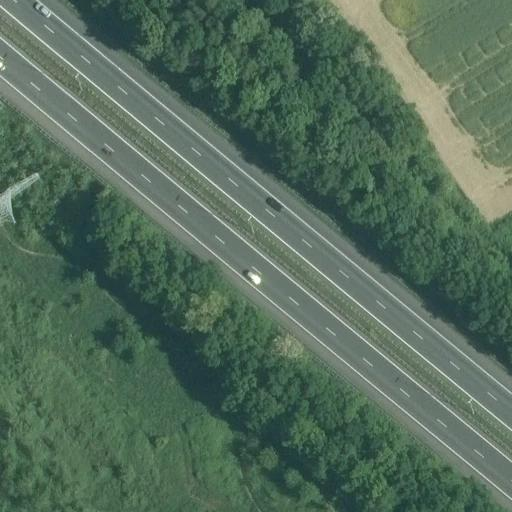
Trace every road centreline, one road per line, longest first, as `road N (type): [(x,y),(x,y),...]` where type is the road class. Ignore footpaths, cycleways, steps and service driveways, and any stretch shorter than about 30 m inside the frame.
road 1 (motorway): [(0,53),(511,477)]
road 2 (motorway): [(511,412),(15,0)]
